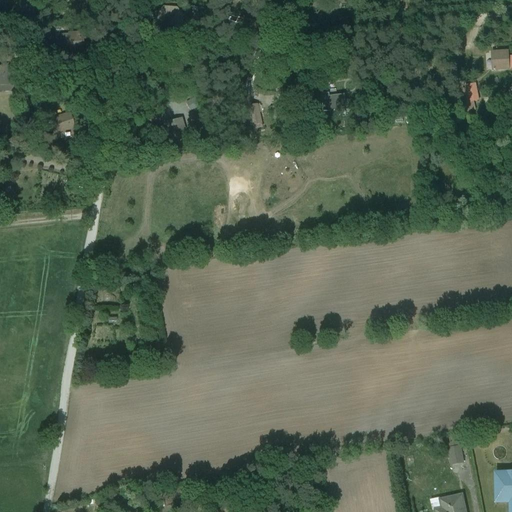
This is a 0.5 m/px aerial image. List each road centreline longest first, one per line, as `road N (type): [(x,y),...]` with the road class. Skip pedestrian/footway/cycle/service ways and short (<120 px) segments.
road 1 (track): [(44,511),(118,58)]
road 2 (track): [(118,58),(511,12)]
